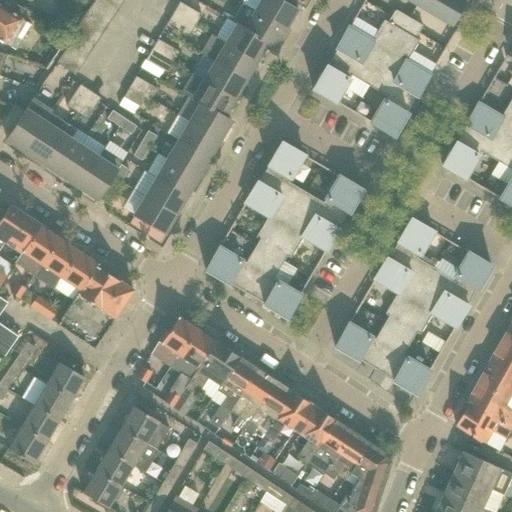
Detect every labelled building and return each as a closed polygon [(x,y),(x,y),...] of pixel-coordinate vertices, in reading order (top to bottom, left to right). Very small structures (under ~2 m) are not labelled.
[(101,0),(94,0),(90,7),(111,21),(118,11),(101,0)] [(123,0),(101,0),(118,11),(124,0),(123,0)] [(245,0),(243,3),(255,10),(285,28),(296,10),(297,9),(281,0),(245,0)] [(460,0),(419,0),(417,3),(452,24),(464,2),(460,0)] [(202,15),(180,2),(174,12),(195,25),(202,15)] [(267,43),(273,47),(274,47),(285,28),(255,10),(243,3),(233,21),(237,24),(245,28),(244,29),(267,42),(267,43)] [(0,39),(6,43),(15,49),(30,24),(0,5),(0,39)] [(104,31),(111,21),(90,7),(84,17),(104,31)] [(391,16),(405,25),(409,18),(395,9),(391,16)] [(174,12),(167,23),(189,35),(195,25),(174,12)] [(377,72),(405,25),(391,16),(388,22),(384,20),(372,41),(349,27),(336,48),(337,49),(377,72)] [(98,41),(104,31),(84,17),(77,26),(98,41)] [(244,29),(245,28),(237,24),(233,21),(227,18),(216,37),(256,61),(267,43),(267,42),(244,29)] [(423,26),(409,18),(405,25),(418,33),(423,26)] [(418,33),(405,25),(377,72),(416,95),(417,96),(430,75),(407,61),(419,40),(415,38),(418,33)] [(91,51),(98,41),(77,26),(74,31),(72,30),(69,36),(73,39),(91,51)] [(216,37),(205,56),(215,62),(245,80),(256,61),(216,37)] [(83,63),(91,51),(73,39),(65,51),(83,63)] [(180,52),(158,39),(152,49),(173,62),(180,52)] [(152,49),(145,60),(167,73),(173,62),(152,49)] [(337,49),(327,66),(326,65),(313,88),(336,102),(351,75),(369,86),(377,72),(337,49)] [(57,63),(75,75),(83,63),(65,51),(57,63)] [(234,98),(245,80),(215,62),(204,80),(234,98)] [(416,95),(377,72),(369,86),(386,96),(371,122),(394,136),(407,113),(406,112),(416,95)] [(234,98),(204,80),(192,73),(181,92),(200,104),(200,103),(223,117),(224,116),(234,98)] [(158,89),(136,76),(130,86),(151,99),(158,89)] [(90,91),(80,84),(66,105),(77,111),(90,91)] [(130,86),(123,97),(139,106),(145,110),(151,99),(130,86)] [(87,118),(99,101),(100,98),(90,91),(77,111),(87,118)] [(123,97),(119,105),(135,114),(139,106),(123,97)] [(478,103),(465,125),(467,125),(506,148),(511,138),(511,97),(501,117),(478,103)] [(8,139),(25,151),(51,112),(53,110),(34,98),(26,109),(25,111),(11,132),(6,139),(7,140),(8,139)] [(200,104),(189,122),(219,140),(231,120),(224,116),(223,117),(200,103),(200,104)] [(25,111),(14,104),(0,125),(11,132),(25,111)] [(119,126),(124,118),(112,110),(107,118),(119,126)] [(42,163),(43,163),(69,124),(51,112),(25,151),(43,163),(42,163)] [(124,118),(119,126),(131,134),(137,126),(124,118)] [(189,122),(178,140),(209,158),(219,140),(189,122)] [(69,124),(43,163),(43,164),(44,163),(61,175),(80,146),(71,139),(77,130),(69,124)] [(467,125),(457,142),(455,141),(442,164),(465,178),(481,152),(498,162),(506,148),(467,125)] [(148,130),(140,143),(149,148),(156,135),(148,130)] [(178,140),(167,159),(198,177),(208,159),(209,159),(209,158),(178,140)] [(257,182),(298,206),(306,192),(288,182),(304,155),(281,142),(268,165),(269,165),(259,182),(258,181),(257,182)] [(141,160),(149,148),(140,143),(133,155),(141,160)] [(98,158),(98,157),(80,146),(61,175),(79,186),(78,187),(79,187),(98,158)] [(511,151),(506,148),(498,162),(511,170),(511,178),(500,199),(511,205),(511,151)] [(104,149),(98,157),(98,158),(79,187),(80,187),(98,199),(99,197),(113,176),(121,164),(122,162),(104,149)] [(147,172),(156,178),(187,196),(187,195),(198,177),(167,159),(158,153),(147,172)] [(113,176),(121,182),(129,169),(121,164),(113,176)] [(123,183),(121,182),(113,176),(99,197),(109,204),(123,183)] [(338,230),(339,229),(338,229),(348,212),(349,212),(362,189),(339,176),(323,203),(306,192),(298,206),(338,230)] [(156,178),(145,196),(176,214),(186,196),(187,196),(156,178)] [(298,206),(257,182),(245,203),(268,216),(261,228),(255,238),(259,240),(256,245),(270,253),(298,206)] [(145,196),(134,215),(165,233),(165,232),(176,214),(145,196)] [(22,251),(39,225),(10,205),(5,212),(0,219),(0,282),(5,275),(0,271),(0,245),(3,241),(20,252),(21,251),(22,251)] [(326,250),(338,230),(298,206),(270,253),(284,262),(287,256),(291,259),(303,237),(326,250)] [(388,258),(387,258),(386,259),(427,283),(435,269),(418,258),(434,232),(410,218),(397,241),(398,241),(388,258)] [(22,251),(42,264),(59,238),(39,225),(22,251)] [(59,238),(42,264),(61,277),(79,251),(59,238)] [(228,283),(229,282),(247,293),(270,253),(256,245),(246,263),(219,247),(205,270),(228,283)] [(61,277),(81,290),(97,266),(98,264),(79,251),(61,277)] [(477,288),(478,289),(491,266),(469,252),(453,279),(435,269),(427,283),(467,306),(468,305),(467,305),(477,288)] [(264,304),(287,318),(300,295),(273,279),(284,262),(270,253),(247,293),(264,303),(264,304)] [(427,283),(386,259),(374,279),(397,292),(385,314),(388,316),(385,322),(399,330),(427,283)] [(81,290),(77,294),(57,324),(94,348),(114,319),(133,290),(97,266),(81,290)] [(17,283),(11,293),(19,298),(26,288),(17,283)] [(427,283),(399,330),(413,338),(416,332),(420,335),(433,313),(456,327),(467,306),(427,283)] [(37,294),(29,306),(38,312),(46,300),(37,294)] [(0,322),(0,312),(8,301),(0,295),(0,351),(5,355),(19,335),(0,322)] [(51,320),(51,319),(58,309),(55,306),(46,300),(38,312),(51,320)] [(166,329),(157,343),(178,356),(196,328),(178,316),(169,330),(166,329)] [(376,369),(399,330),(385,322),(375,339),(348,323),(335,346),(358,360),(358,359),(376,369)] [(511,350),(511,325),(511,324),(508,330),(500,343),(511,350)] [(191,378),(191,377),(215,341),(196,328),(178,356),(171,367),(179,373),(180,372),(191,378)] [(393,381),(416,394),(429,371),(403,355),(413,338),(399,330),(376,369),(394,379),(393,381)] [(173,407),(174,408),(183,414),(185,415),(200,391),(200,390),(208,378),(219,386),(238,356),(215,341),(191,377),(191,378),(184,388),(185,389),(179,397),(173,407)] [(35,348),(28,343),(14,363),(21,368),(35,348)] [(511,376),(511,350),(500,343),(488,364),(511,376)] [(217,390),(226,396),(209,422),(217,428),(229,409),(230,410),(257,369),(239,357),(238,356),(219,386),(217,390)] [(71,399),(84,377),(59,362),(46,384),(71,399)] [(14,363),(0,383),(7,389),(21,368),(14,363)] [(511,401),(511,376),(488,364),(480,379),(477,383),(511,401)] [(143,367),(137,377),(145,382),(152,372),(143,367)] [(273,380),(257,369),(230,410),(238,416),(233,424),(242,430),(273,380)] [(250,436),(255,427),(265,434),(291,392),(273,380),(242,430),(250,436)] [(511,427),(511,424),(511,401),(477,383),(467,403),(511,427)] [(46,384),(33,405),(59,420),(71,399),(46,384)] [(173,407),(179,397),(171,391),(164,401),(173,407)] [(291,392),(265,434),(274,439),(285,424),(298,433),(314,406),(292,392),(291,392)] [(482,442),(500,451),(505,440),(503,439),(511,427),(467,403),(456,424),(482,442)] [(59,420),(33,405),(20,427),(46,442),(59,420)] [(169,427),(133,406),(121,428),(146,443),(146,444),(156,449),(169,427)] [(307,461),(334,420),(314,406),(298,433),(309,440),(299,456),(307,461)] [(307,461),(316,467),(323,472),(350,431),(334,421),(335,420),(334,420),(307,461)] [(20,427),(8,449),(33,464),(46,442),(20,427)] [(157,450),(156,449),(146,444),(146,443),(121,428),(108,449),(133,465),(145,472),(157,450)] [(368,443),(350,431),(323,472),(333,479),(337,473),(344,478),(348,472),(368,443)] [(176,460),(184,465),(196,444),(188,439),(176,460)] [(202,451),(222,465),(228,457),(207,443),(202,451)] [(358,477),(383,484),(390,461),(388,456),(368,443),(348,472),(357,478),(358,477)] [(121,486),(133,465),(108,449),(95,471),(121,486)] [(511,473),(488,463),(463,451),(453,472),(491,489),(503,494),(511,498),(511,473)] [(263,452),(256,463),(269,471),(276,461),(263,452)] [(249,470),(228,457),(222,465),(244,479),(249,470)] [(171,487),(184,465),(176,460),(163,482),(171,487)] [(298,475),(286,467),(280,477),(279,477),(291,485),(298,475)] [(270,484),(249,470),(244,479),(265,492),(270,484)] [(82,493),(108,508),(121,486),(95,471),(82,493)] [(491,489),(453,472),(444,492),(482,509),(489,511),(495,511),(503,494),(491,489)] [(351,490),(349,489),(338,505),(347,511),(373,511),(383,484),(358,477),(357,478),(351,488),(351,490)] [(158,508),(171,487),(163,482),(150,503),(158,508)] [(291,498),(270,484),(265,492),(286,506),(291,498)] [(299,484),(295,490),(307,498),(311,492),(307,489),(299,484)] [(307,498),(324,510),(330,500),(313,489),(311,492),(307,498)] [(435,511),(489,511),(482,509),(444,492),(435,511)] [(167,510),(165,511),(195,511),(198,508),(176,495),(167,510)] [(312,511),(291,498),(286,506),(295,511),(312,511)] [(324,510),(327,511),(333,511),(338,505),(330,500),(324,510)] [(156,511),(158,508),(150,503),(150,504),(146,502),(141,511),(142,511),(156,511)]
